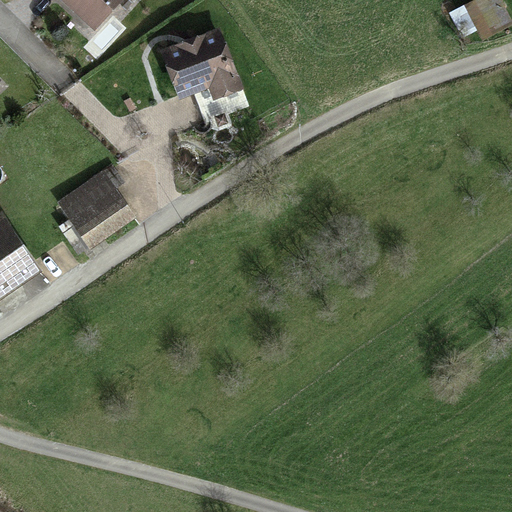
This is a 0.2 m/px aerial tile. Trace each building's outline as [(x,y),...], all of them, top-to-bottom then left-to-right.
[(57,0),(93,30),(117,0),(57,0)] [(496,0),(481,0),(468,7),(484,35),(508,21),(496,0)] [(218,32),(161,53),(177,96),(207,84),(212,96),(239,86),(218,32)] [(60,207),(90,252),(129,225),(98,180),(60,207)] [(3,220),(0,222),(0,296),(38,271),(3,220)]
